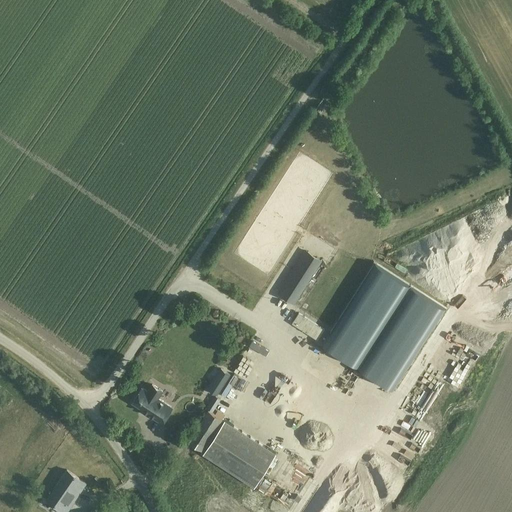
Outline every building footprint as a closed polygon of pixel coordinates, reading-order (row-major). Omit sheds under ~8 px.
[(322,260),(309,251),(281,294),(295,303),(322,260)] [(330,332),(322,343),(394,389),(447,308),(376,262),(330,333),(330,332)] [(299,313),(292,323),(318,340),(325,329),(299,313)] [(217,394),(230,374),(221,369),(208,389),(217,394)] [(133,403),(142,408),(148,412),(147,414),(162,424),(172,408),(158,399),(163,392),(153,385),(148,392),(142,388),(133,403)] [(209,411),(208,410),(208,411),(188,441),(188,440),(188,441),(202,450),(201,452),(255,487),(276,454),(225,420),(224,421),(223,419),(225,415),(212,407),(209,411)] [(74,500),(86,483),(79,478),(67,470),(47,499),(65,511),(66,511),(74,501),(74,500)] [(304,497),(313,488),(309,483),(299,492),(304,497)]
